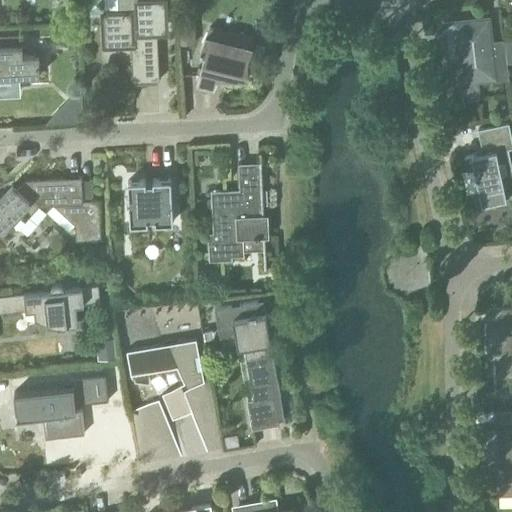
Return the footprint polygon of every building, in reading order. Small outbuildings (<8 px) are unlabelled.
[(164,0),(117,0),(118,12),(103,12),(105,45),(119,44),(118,35),(131,34),(134,80),(159,79),(156,28),(166,27),(164,0)] [(488,18),(445,23),(449,58),(457,57),(461,83),(508,77),(504,41),(491,43),(488,18)] [(179,43),(195,42),(194,20),(178,21),(179,43)] [(240,34),(210,26),(200,49),(202,51),(203,50),(205,51),(197,85),(214,89),(219,78),(219,74),(230,74),(230,77),(249,77),(248,58),(254,39),(242,31),(240,34)] [(16,76),(40,74),(39,54),(23,54),(23,45),(19,45),(18,36),(0,36),(0,92),(17,92),(16,76)] [(477,154),(472,156),(472,155),(464,156),(467,169),(475,168),(480,190),(474,191),(478,209),(496,205),(495,200),(511,196),(511,165),(508,149),(511,147),(511,137),(509,123),(478,130),(482,146),(476,147),(477,154)] [(261,194),(260,162),(236,163),(238,195),(227,195),(227,190),(209,191),(211,232),(206,232),(207,260),(230,259),(230,256),(242,255),(241,239),(263,238),(261,204),(265,204),(264,194),(261,194)] [(82,176),(26,179),(16,190),(17,191),(12,196),(6,190),(0,197),(0,230),(3,233),(13,222),(18,227),(39,205),(54,204),(76,224),(76,239),(101,237),(99,198),(83,199),(82,176)] [(156,223),(174,222),(171,178),(154,179),(154,182),(146,183),(146,179),(128,180),(129,197),(127,197),(128,208),(130,208),(131,225),(149,224),(149,220),(156,220),(156,223)] [(95,257),(108,257),(108,244),(94,245),(95,257)] [(51,288),(51,290),(0,295),(0,311),(34,308),(35,317),(41,319),(48,321),(58,323),(67,324),(73,324),(78,323),(75,304),(100,301),(98,285),(64,288),(63,286),(61,284),(59,283),(58,283),(56,283),(54,283),(53,284),(52,286),(51,288)] [(280,424),(278,414),(284,413),(263,300),(215,309),(219,334),(235,331),(236,337),(242,336),(253,398),(247,399),(251,423),(278,419),(279,425),(280,424)] [(511,307),(495,307),(495,316),(487,316),(487,350),(495,350),(496,375),(511,375),(511,307)] [(196,337),(127,349),(131,374),(134,374),(135,382),(148,383),(150,380),(149,371),(178,366),(182,379),(179,380),(182,385),(184,384),(184,385),(162,394),(173,420),(192,412),(184,393),(204,383),(196,337)] [(115,356),(114,342),(98,344),(99,358),(115,356)] [(93,402),(90,375),(72,377),(73,386),(15,392),(18,417),(44,415),(46,437),(85,433),(82,409),(76,410),(76,404),(93,402)] [(511,410),(498,411),(499,440),(490,440),(491,467),(499,466),(499,492),(511,491),(511,410)] [(236,511),(292,511),(292,510),(283,511),(268,511),(267,503),(236,509),(236,511)]
